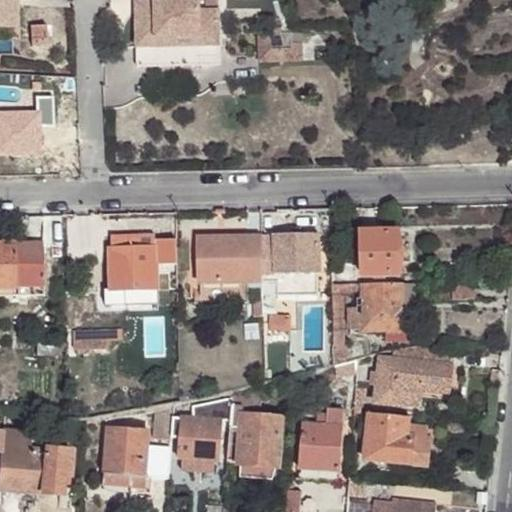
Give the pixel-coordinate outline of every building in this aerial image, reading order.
[(0,0),(0,27),(12,28),(12,6),(2,6),(1,0),(0,0)] [(143,0),(134,0),(134,11),(153,10),(153,0),(143,0)] [(153,10),(134,11),(136,64),(196,63),(196,56),(217,56),(215,9),(196,9),(195,0),(169,0),(153,0),(153,10)] [(266,30),(256,30),(256,59),(297,58),(297,41),(288,41),(288,47),(266,48),(266,30)] [(262,234),(262,272),(320,271),(321,232),(274,232),(273,235),(262,234)] [(401,258),(400,241),(400,232),(362,232),(362,274),(400,273),(401,258)] [(248,280),(262,280),(262,272),(262,234),(199,236),(200,280),(201,280),(248,280)] [(154,245),(155,237),(155,235),(112,235),(112,245),(154,245)] [(156,262),(177,262),(177,237),(155,237),(154,245),(112,245),(109,246),(110,267),(156,266),(156,262)] [(0,282),(17,281),(17,272),(43,272),(43,240),(0,240),(0,282)] [(411,241),(400,241),(401,258),(410,258),(411,241)] [(156,286),(156,266),(110,267),(111,305),(133,304),(133,287),(156,286)] [(333,275),(333,283),(354,283),(355,276),(333,275)] [(248,302),(248,280),(201,280),(201,302),(248,302)] [(416,282),(404,283),(404,326),(416,329),(416,282)] [(475,282),(447,282),(447,300),(476,299),(475,282)] [(333,283),(333,292),(354,292),(354,289),(363,290),(364,283),(354,283),(333,283)] [(364,283),(363,290),(363,297),(365,327),(404,326),(404,283),(364,283)] [(333,292),(335,367),(336,366),(348,363),(345,297),(351,297),(358,295),(363,290),(354,289),(354,292),(333,292)] [(365,329),(365,327),(363,297),(358,297),(357,306),(355,306),(355,329),(365,329)] [(292,313),(270,313),(271,329),(292,329),(292,313)] [(106,337),(69,338),(69,348),(106,347),(106,337)] [(457,346),(426,344),(395,352),(395,360),(380,358),(375,402),(408,405),(410,389),(421,390),(452,393),(457,346)] [(336,366),(336,377),(357,375),(357,360),(348,363),(336,366)] [(262,388),(232,395),(227,461),(238,462),(240,465),(275,467),(278,467),(281,417),(242,413),(242,407),(260,408),(262,388)] [(363,389),(356,389),(354,407),(362,408),(363,389)] [(420,407),(421,390),(410,389),(408,405),(420,407)] [(301,423),(298,468),(340,471),(345,412),(327,410),(327,415),(305,413),(304,423),(301,423)] [(367,458),(430,465),(434,430),(410,429),(412,419),(372,415),(367,458)] [(182,459),(215,461),(219,461),(223,419),(180,417),(177,458),(182,459)] [(147,479),(149,451),(149,433),(109,430),(105,476),(108,477),(143,479),(147,479)] [(3,434),(0,460),(0,490),(60,495),(62,486),(62,478),(71,478),(73,452),(48,450),(47,453),(29,452),(29,435),(3,434)] [(168,480),(170,453),(149,451),(147,479),(168,480)] [(213,473),(215,461),(182,459),(181,471),(213,473)] [(270,477),(275,467),(240,465),(239,475),(270,477)] [(340,471),(298,468),(297,480),(339,483),(340,471)] [(143,479),(108,477),(107,484),(131,486),(143,486),(143,479)] [(62,478),(62,486),(69,487),(71,478),(62,478)] [(299,511),(301,492),(287,491),(285,511),(299,511)] [(372,511),(413,511),(415,501),(393,499),(392,503),(373,501),(372,511)] [(415,501),(413,511),(436,511),(436,504),(415,501)]
